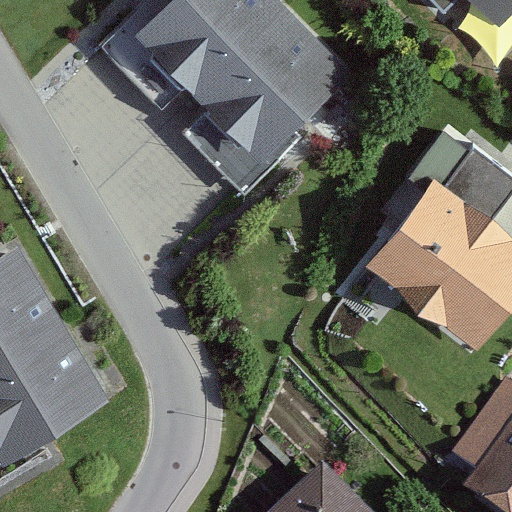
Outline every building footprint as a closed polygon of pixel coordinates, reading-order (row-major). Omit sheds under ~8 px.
[(165,0),(138,26),(259,151),(345,69),(279,0),(165,0)] [(511,0),(482,0),(504,20),(511,10),(511,0)] [(369,264),(479,346),(511,301),(511,241),(431,181),(369,264)] [(114,400),(12,246),(0,253),(0,444),(14,465),(114,400)] [(511,511),(511,430),(465,499),(484,511),(511,511)] [(358,511),(316,472),(278,511),(358,511)]
